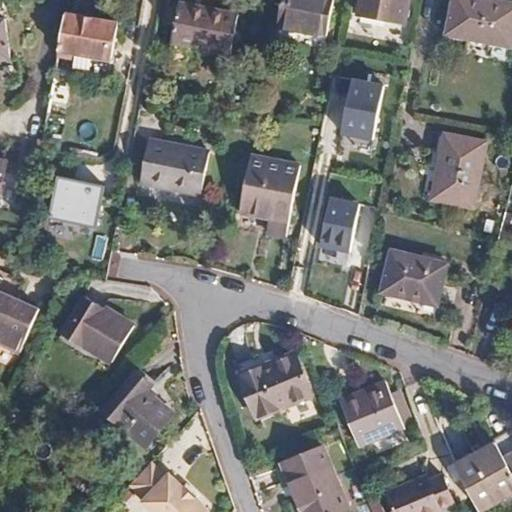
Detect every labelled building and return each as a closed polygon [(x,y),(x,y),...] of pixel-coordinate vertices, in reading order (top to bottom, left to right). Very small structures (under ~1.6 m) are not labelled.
[(278,0),(273,28),(326,38),(332,0),(278,0)] [(403,27),(407,0),(361,0),(357,17),(403,27)] [(511,49),(511,11),(491,7),(491,3),(475,0),(453,0),(447,37),(511,49)] [(234,54),(241,14),(180,3),(173,43),(234,54)] [(0,59),(12,58),(5,20),(0,20),(0,59)] [(70,71),(69,76),(100,81),(109,25),(74,20),(74,25),(60,23),(53,68),(70,71)] [(393,84),(355,77),(344,136),(382,143),(393,84)] [(60,120),(66,85),(51,82),(46,118),(60,120)] [(437,206),(475,214),(488,147),(445,139),(439,174),(443,175),(437,206)] [(105,181),(108,154),(72,150),(69,177),(105,181)] [(210,205),(216,163),(155,155),(149,197),(210,205)] [(244,224),(273,230),(271,244),(290,247),(303,176),(254,167),(244,224)] [(108,188),(60,179),(52,216),(100,226),(108,188)] [(365,206),(331,199),(321,246),(356,253),(365,206)] [(393,258),(383,302),(410,309),(412,305),(440,312),(451,271),(393,258)] [(362,320),(372,264),(349,259),(345,274),(359,277),(352,318),(362,320)] [(0,349),(19,358),(39,315),(0,297),(0,349)] [(116,368),(140,330),(92,299),(67,336),(116,368)] [(258,421),(315,398),(298,357),(241,379),(258,421)] [(157,394),(142,380),(108,417),(149,456),(177,425),(151,401),(157,394)] [(390,388),(344,406),(362,450),(408,432),(390,388)] [(295,422),(318,411),(313,399),(289,410),(295,422)] [(511,463),(511,443),(503,448),(505,451),(511,463)] [(501,511),(511,507),(511,463),(505,451),(462,473),(481,511),(501,511)] [(302,511),(350,511),(325,453),(285,469),(302,511)] [(176,472),(172,475),(158,462),(140,481),(153,494),(150,497),(164,511),(211,511),(214,510),(176,472)] [(444,511),(456,507),(445,481),(432,486),(430,480),(389,497),(395,511),(444,511)]
